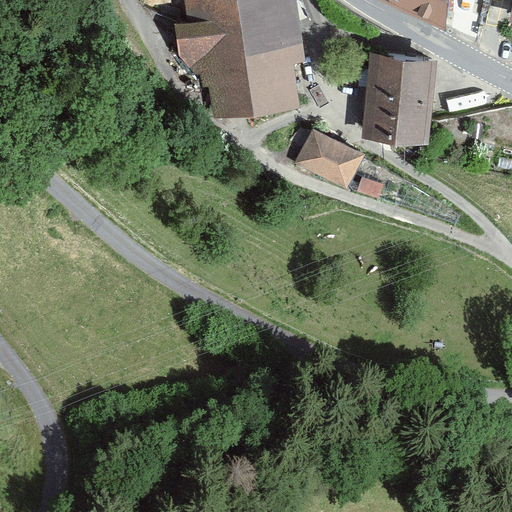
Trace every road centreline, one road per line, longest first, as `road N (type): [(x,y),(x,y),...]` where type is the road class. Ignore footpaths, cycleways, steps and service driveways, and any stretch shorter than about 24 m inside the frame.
road 1 (unclassified): [(0,152),(39,167),(129,249),(251,322),(478,396),(511,397)]
road 2 (track): [(511,256),(280,168),(213,122),(136,0)]
road 3 (unclassified): [(51,511),(50,412),(0,351)]
road 4 (tertiary): [(511,77),(362,0)]
